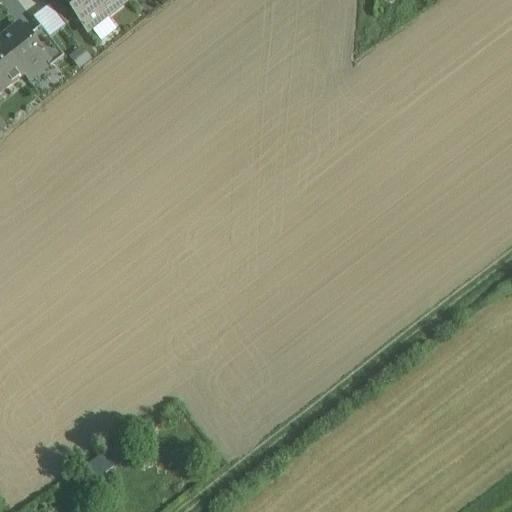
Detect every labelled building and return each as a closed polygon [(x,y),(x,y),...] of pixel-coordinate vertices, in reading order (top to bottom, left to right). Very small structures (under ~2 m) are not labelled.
[(76,19),(61,0),(58,0),(50,6),(66,27),(76,19)] [(61,0),(76,19),(87,32),(127,0),(61,0)] [(36,47),(19,26),(0,40),(0,43),(3,47),(4,46),(27,75),(26,76),(30,82),(50,68),(51,66),(36,47)] [(64,59),(48,37),(36,47),(51,66),(50,68),(51,69),(64,59)] [(27,75),(4,46),(3,47),(0,48),(0,88),(3,86),(7,91),(26,76),(27,75)]
